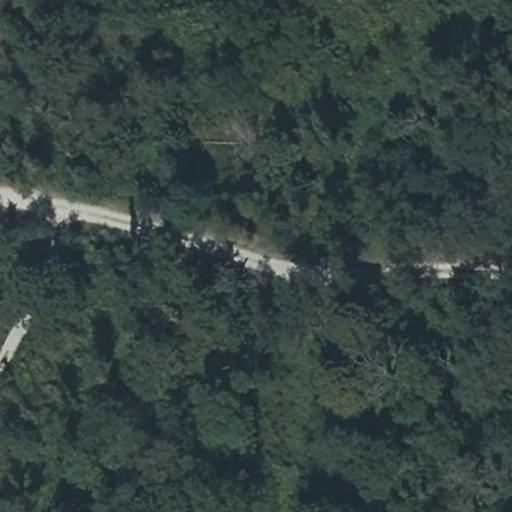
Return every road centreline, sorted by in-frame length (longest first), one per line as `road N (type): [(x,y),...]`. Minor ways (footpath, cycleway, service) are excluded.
road 1 (track): [(511,268),(302,272),(167,231),(0,200)]
road 2 (track): [(0,361),(25,313),(57,208)]
